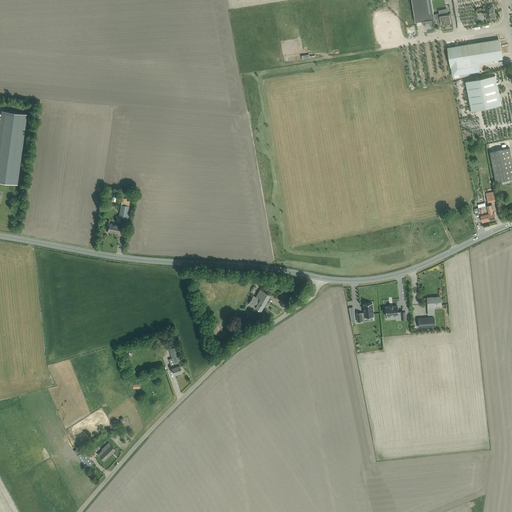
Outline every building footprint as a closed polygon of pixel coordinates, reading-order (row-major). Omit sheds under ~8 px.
[(431,0),(411,0),(415,22),(426,20),(427,22),(430,21),(430,20),(433,19),(435,19),(437,18),(439,18),(438,14),(434,14),(431,0)] [(485,6),(487,19),(495,17),(493,5),(485,6)] [(447,9),(439,10),(441,24),(444,24),(445,24),(451,23),(450,19),(452,18),(451,13),(448,13),(447,9)] [(502,54),(500,42),(497,39),(460,45),(448,47),(451,67),(453,75),(480,71),(479,63),(498,59),(503,59),(502,54)] [(464,82),(470,111),(501,105),(495,75),(464,82)] [(0,123),(0,181),(17,184),(27,115),(2,111),(0,123)] [(511,183),(511,182),(511,157),(510,148),(505,149),(490,152),(496,182),(511,179),(511,183)] [(126,201),(126,199),(122,198),(121,205),(119,217),(131,219),(132,214),(128,213),(130,201),(126,201)] [(474,209),(476,216),(481,214),(483,222),(496,219),(494,211),(492,204),(474,209)] [(108,231),(115,232),(116,231),(119,232),(120,227),(121,224),(117,223),(117,225),(110,224),(109,226),(108,231)] [(256,307),(261,310),(270,295),(261,290),(256,297),(253,296),(249,302),(256,306),(256,307)] [(433,297),(427,298),(429,314),(433,314),(433,306),(441,305),(440,297),(435,297),(436,298),(433,298),(433,297)] [(362,312),(357,313),(358,321),(362,321),(362,317),(374,316),(372,303),(363,304),(364,313),(362,313),(362,312)] [(390,306),(385,307),(386,316),(396,315),(397,320),(401,319),(406,319),(405,311),(400,311),(400,312),(398,312),(398,305),(393,306),(390,306)] [(205,316),(213,339),(224,335),(219,322),(215,324),(211,314),(205,316)] [(435,326),(434,317),(418,318),(418,327),(435,326)] [(176,344),(169,346),(170,349),(169,349),(174,363),(176,366),(172,368),(173,370),(174,374),(182,372),(180,365),(178,362),(182,360),(180,356),(177,346),(176,344)] [(98,454),(104,461),(115,450),(112,446),(109,442),(102,449),(102,450),(98,454)] [(77,448),(74,450),(87,468),(93,464),(84,450),(80,453),(77,448)]
